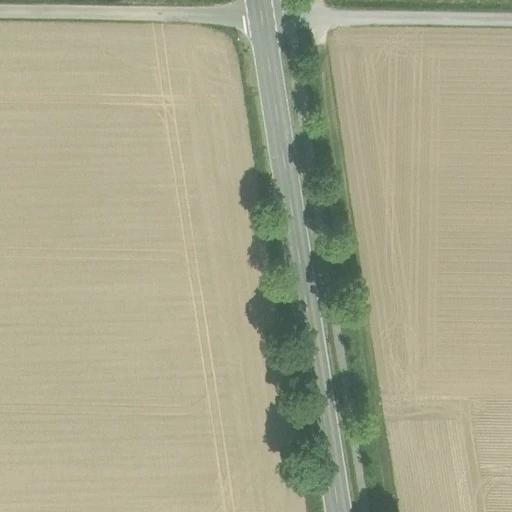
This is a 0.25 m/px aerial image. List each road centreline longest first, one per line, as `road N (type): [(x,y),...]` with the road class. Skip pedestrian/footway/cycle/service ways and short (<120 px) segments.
road 1 (secondary): [(261,17),(340,511)]
road 2 (unclassified): [(261,17),(0,12)]
road 3 (unclassified): [(511,20),(261,17)]
